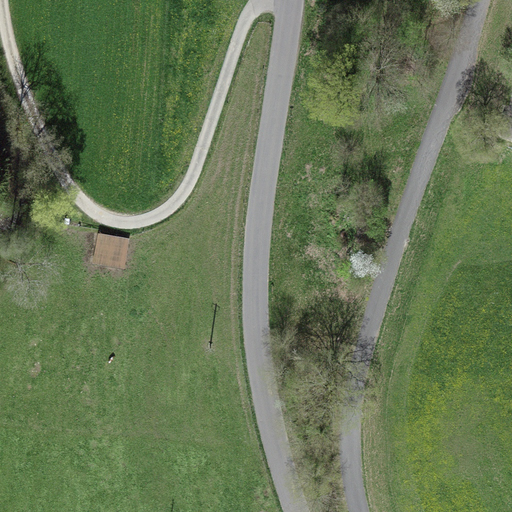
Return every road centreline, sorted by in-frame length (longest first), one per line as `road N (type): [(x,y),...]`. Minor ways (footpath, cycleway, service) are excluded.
road 1 (track): [(266,0),(238,34),(188,189),(158,215),(122,222),(77,196),(48,148),(3,0)]
road 2 (unclassified): [(478,0),(352,393),(349,471),(358,511)]
road 3 (tertiary): [(297,511),(257,355),(255,249),(289,0)]
